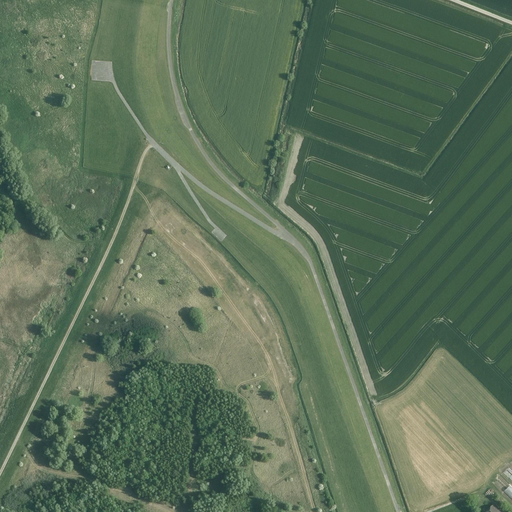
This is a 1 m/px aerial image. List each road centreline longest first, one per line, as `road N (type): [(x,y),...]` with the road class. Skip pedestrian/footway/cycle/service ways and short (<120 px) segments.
road 1 (track): [(0,476),(155,144)]
road 2 (track): [(400,511),(312,262),(291,238)]
road 3 (track): [(291,238),(210,161),(184,117),(170,57),(171,0)]
road 4 (track): [(291,238),(223,199),(155,144)]
